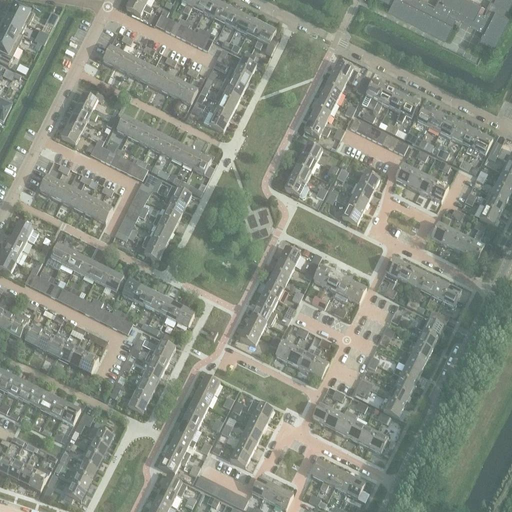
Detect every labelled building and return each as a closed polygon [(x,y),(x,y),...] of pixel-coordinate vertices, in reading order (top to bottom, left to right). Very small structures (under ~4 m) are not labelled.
[(146,7),(132,0),(131,0),(126,12),(132,15),(131,17),(139,21),(143,13),(150,16),(153,10),(146,7)] [(183,0),(181,5),(186,7),(183,14),(189,17),(192,10),(197,0),(183,0)] [(208,0),(197,0),(192,10),(203,16),(210,1),(208,0)] [(446,40),(453,26),(456,19),(484,33),(481,40),(488,43),(495,47),(509,18),(503,15),(507,8),(508,8),(511,0),(489,0),(491,1),(484,14),(482,13),(485,8),(481,5),(471,0),(437,0),(434,7),(419,0),(383,0),(391,4),(388,11),(446,40)] [(210,1),(203,16),(214,21),(221,6),(210,1)] [(11,11),(8,17),(29,27),(35,15),(14,5),(11,11)] [(221,6),(214,21),(225,27),(232,12),(221,6)] [(232,12),(225,27),(236,32),(243,17),(232,12)] [(52,14),(46,25),(54,29),(59,18),(52,14)] [(162,16),(155,28),(161,31),(167,19),(162,16)] [(23,38),(24,37),(21,36),(26,26),(29,27),(8,17),(3,28),(23,38)] [(243,17),(236,32),(247,37),(254,23),(243,17)] [(165,32),(170,35),(175,24),(170,21),(165,32)] [(254,23),(247,37),(257,43),(265,28),(254,23)] [(175,24),(170,35),(175,37),(180,27),(178,25),(175,24)] [(180,27),(175,37),(181,40),(186,29),(183,28),(180,27)] [(0,33),(0,39),(18,48),(23,38),(3,28),(0,33)] [(265,28),(257,43),(258,43),(255,49),(260,52),(263,46),(268,48),(265,54),(271,57),(278,43),(273,40),(276,34),(265,28)] [(186,29),(181,40),(186,43),(191,32),(188,31),(186,29)] [(199,30),(197,35),(202,38),(205,39),(207,34),(202,31),(199,30)] [(192,46),(197,48),(202,38),(197,35),(191,32),(186,43),(192,46)] [(202,38),(197,48),(202,51),(207,40),(205,39),(202,38)] [(18,48),(0,39),(0,54),(1,55),(0,56),(0,63),(8,68),(18,48)] [(207,40),(202,51),(208,54),(213,43),(210,41),(207,40)] [(110,48),(103,63),(114,69),(122,54),(110,48)] [(122,54),(114,69),(125,74),(133,60),(122,54)] [(133,60),(125,74),(136,80),(143,65),(133,60)] [(242,61),(237,72),(251,80),(257,69),(242,61)] [(217,62),(213,69),(225,75),(228,69),(222,65),(217,62)] [(143,65),(136,80),(147,85),(154,70),(143,65)] [(338,65),(332,76),(348,84),(353,86),(359,75),(338,65)] [(154,70),(147,85),(158,90),(165,76),(154,70)] [(226,81),(246,91),(251,80),(237,72),(231,83),(226,81)] [(165,76),(158,90),(169,96),(176,81),(165,76)] [(332,76),(327,87),(342,95),(348,84),(332,76)] [(176,81),(169,96),(180,101),(187,87),(176,81)] [(221,91),(226,93),(226,94),(240,102),(246,91),(226,81),(221,91)] [(374,83),(366,98),(362,106),(373,112),(385,88),(374,83)] [(187,87),(180,101),(191,107),(198,92),(187,87)] [(327,87),(321,99),(336,106),(342,95),(327,87)] [(385,88),(373,112),(374,112),(378,104),(389,109),(396,94),(385,88)] [(226,94),(220,105),(235,113),(240,102),(226,94)] [(396,94),(389,109),(400,115),(407,100),(396,94)] [(78,107),(113,125),(115,120),(110,118),(109,119),(93,111),(97,103),(101,105),(103,101),(94,96),(92,100),(83,95),(78,107)] [(321,99),(316,109),(331,117),(336,106),(321,99)] [(4,100),(0,106),(0,123),(3,125),(12,109),(11,108),(13,104),(4,100)] [(407,100),(400,115),(396,123),(402,125),(406,118),(412,121),(419,106),(407,100)] [(220,105),(215,116),(229,123),(235,113),(220,105)] [(72,118),(86,125),(89,120),(95,123),(97,118),(107,123),(105,127),(111,130),(113,125),(78,107),(72,118)] [(350,107),(348,112),(354,115),(356,110),(350,107)] [(417,124),(428,129),(436,114),(425,108),(417,124)] [(316,109),(310,121),(325,129),(331,117),(316,109)] [(204,125),(209,127),(223,135),(229,123),(215,116),(209,113),(204,125)] [(436,114),(428,129),(439,135),(447,119),(436,114)] [(371,116),(368,123),(372,126),(376,119),(371,116)] [(72,118),(67,129),(81,136),(86,125),(72,118)] [(117,133),(128,138),(135,124),(124,118),(117,133)] [(447,119),(439,135),(451,141),(458,125),(447,119)] [(319,140),(322,136),(327,139),(331,132),(325,129),(310,121),(304,132),(319,140)] [(350,131),(355,133),(360,123),(355,121),(350,131)] [(360,123),(355,133),(360,136),(365,126),(360,123)] [(135,124),(128,138),(139,144),(146,129),(135,124)] [(458,125),(451,141),(462,146),(470,131),(458,125)] [(365,126),(360,136),(366,139),(371,128),(365,126)] [(394,127),(390,135),(395,137),(398,130),(394,127)] [(371,128),(366,139),(371,141),(376,131),(371,128)] [(75,147),(81,136),(67,129),(61,140),(75,147)] [(146,129),(139,144),(150,149),(157,135),(146,129)] [(376,131),(371,141),(377,144),(382,134),(376,131)] [(470,131),(462,146),(469,150),(467,154),(471,157),(481,137),(470,131)] [(382,134),(377,144),(382,147),(387,137),(382,134)] [(157,135),(150,149),(161,155),(168,140),(157,135)] [(387,137),(382,147),(388,150),(393,140),(387,137)] [(481,137),(471,157),(477,159),(479,155),(485,158),(492,142),(481,137)] [(168,140),(161,155),(171,160),(179,146),(168,140)] [(393,140),(388,150),(393,152),(398,142),(393,140)] [(398,142),(393,152),(398,155),(403,145),(398,142)] [(491,151),(489,155),(496,159),(498,154),(502,147),(495,144),(491,151)] [(91,155),(90,157),(96,159),(102,148),(96,145),(94,149),(91,155)] [(403,145),(398,155),(403,157),(408,147),(403,145)] [(179,146),(171,160),(182,166),(190,152),(179,146)] [(307,146),(302,157),(317,165),(323,153),(307,146)] [(99,161),(105,164),(110,153),(105,150),(99,161)] [(190,152),(182,166),(193,171),(201,157),(190,152)] [(110,153),(105,164),(110,166),(115,156),(114,155),(110,153)] [(115,156),(110,166),(116,169),(121,158),(118,157),(115,156)] [(201,157),(193,171),(204,177),(209,168),(212,163),(201,157)] [(302,157),(296,169),(311,176),(317,165),(302,157)] [(121,158),(116,169),(121,172),(126,161),(123,159),(121,158)] [(143,163),(140,168),(143,169),(148,172),(145,170),(148,165),(143,163)] [(126,174),(132,177),(137,167),(132,164),(126,174)] [(511,166),(507,164),(502,175),(511,180),(511,166)] [(467,165),(463,172),(468,174),(471,167),(467,165)] [(137,167),(132,177),(137,180),(143,169),(140,168),(137,167)] [(403,167),(395,182),(407,188),(414,173),(403,167)] [(209,168),(204,177),(210,180),(214,171),(209,168)] [(143,169),(137,180),(143,182),(148,172),(143,169)] [(296,169),(290,180),(309,189),(306,187),(311,176),(296,169)] [(327,176),(334,179),(336,175),(330,171),(327,176)] [(414,173),(407,188),(418,194),(426,178),(414,173)] [(365,174),(359,186),(374,194),(380,182),(365,174)] [(511,180),(502,175),(496,187),(511,194),(511,192),(511,180)] [(142,185),(139,190),(151,196),(154,189),(161,191),(163,183),(158,181),(149,176),(144,186),(142,185)] [(339,176),(337,181),(343,184),(346,179),(339,176)] [(47,178),(39,192),(51,198),(58,183),(47,178)] [(426,178),(418,194),(429,199),(437,184),(426,178)] [(173,185),(179,188),(184,190),(186,185),(182,182),(176,179),(173,185)] [(285,191),(300,199),(303,200),(306,200),(310,192),(309,189),(290,180),(285,191)] [(58,183),(51,198),(62,203),(69,189),(58,183)] [(437,184),(429,199),(441,205),(448,190),(437,184)] [(359,186),(353,197),(368,205),(374,194),(359,186)] [(496,187),(490,198),(505,206),(511,194),(496,187)] [(173,188),(167,199),(186,209),(192,198),(173,188)] [(69,189),(62,203),(73,209),(80,194),(69,189)] [(148,201),(151,196),(139,190),(137,195),(148,201)] [(80,194),(73,209),(84,214),(91,200),(80,194)] [(469,196),(467,200),(473,204),(476,199),(469,196)] [(353,197),(347,209),(363,216),(368,205),(353,197)] [(481,207),(485,209),(484,209),(500,217),(505,206),(490,198),(487,204),(484,202),(481,207)] [(169,207),(166,213),(181,220),(186,209),(167,199),(164,205),(169,207)] [(91,200),(84,214),(95,220),(102,205),(91,200)] [(134,201),(131,206),(142,212),(144,209),(145,206),(134,201)] [(102,205),(95,220),(106,225),(113,211),(102,205)] [(139,217),(141,214),(142,212),(131,206),(129,211),(139,217)] [(357,228),(363,216),(347,209),(342,220),(357,228)] [(484,209),(479,221),(494,228),(500,217),(484,209)] [(139,217),(129,211),(126,217),(137,222),(139,218),(144,220),(146,216),(141,214),(139,217)] [(156,221),(176,231),(181,220),(166,213),(164,218),(159,215),(156,221)] [(134,227),(124,221),(118,233),(129,238),(132,231),(134,227)] [(158,229),(155,234),(170,242),(176,231),(156,221),(153,226),(158,229)] [(473,230),(478,232),(481,226),(476,223),(473,230)] [(19,224),(13,235),(33,246),(39,235),(33,232),(33,231),(19,224)] [(438,226),(430,241),(442,247),(450,231),(438,226)] [(481,226),(478,232),(476,237),(481,239),(482,235),(486,228),(481,226)] [(450,231),(442,247),(453,253),(461,237),(450,231)] [(135,238),(130,236),(129,238),(118,233),(116,238),(126,243),(128,240),(132,243),(135,238)] [(145,243),(164,253),(170,242),(155,234),(152,240),(147,238),(145,243)] [(13,235),(7,246),(22,254),(27,243),(33,246),(13,235)] [(461,237),(453,253),(465,258),(472,243),(461,237)] [(159,264),(164,253),(145,243),(142,249),(147,252),(144,257),(159,264)] [(472,243),(465,258),(476,264),(484,249),(472,243)] [(7,246),(2,257),(16,265),(22,254),(7,246)] [(49,259),(46,264),(59,271),(60,270),(62,266),(69,252),(58,246),(52,260),(49,259)] [(285,250),(280,261),(295,269),(300,258),(285,250)] [(62,266),(60,270),(71,276),(73,271),(80,257),(69,252),(62,266)] [(0,270),(11,276),(16,265),(2,257),(0,260),(0,270)] [(80,257),(73,271),(84,277),(91,263),(80,257)] [(393,260),(385,275),(397,281),(405,266),(393,260)] [(280,261),(274,273),(289,280),(295,269),(280,261)] [(33,269),(31,274),(36,277),(42,264),(38,262),(34,270),(33,269)] [(91,263),(84,277),(95,283),(102,268),(91,263)] [(405,266),(397,281),(408,286),(416,271),(405,266)] [(102,268),(95,283),(106,288),(113,274),(102,268)] [(321,268),(313,283),(325,289),(332,274),(321,268)] [(416,271),(408,286),(419,292),(427,277),(416,271)] [(274,273),(268,284),(283,292),(289,280),(274,273)] [(31,274),(25,285),(31,288),(36,277),(31,274)] [(113,274),(106,288),(117,294),(124,279),(113,274)] [(332,274),(325,289),(336,295),(344,279),(332,274)] [(427,277),(419,292),(431,298),(438,283),(427,277)] [(39,279),(34,289),(39,292),(44,281),(39,279)] [(344,279),(336,295),(347,300),(355,285),(344,279)] [(44,281),(39,292),(44,295),(50,284),(47,283),(44,281)] [(122,296),(134,302),(141,288),(130,282),(122,296)] [(438,283),(431,298),(442,303),(449,288),(438,283)] [(50,284),(44,295),(50,297),(55,286),(52,285),(50,284)] [(268,284),(263,295),(278,303),(284,306),(290,295),(283,292),(268,284)] [(355,285),(347,300),(359,306),(366,291),(355,285)] [(55,286),(50,297),(55,300),(61,289),(57,287),(55,286)] [(141,288),(134,302),(144,307),(152,293),(141,288)] [(449,288),(442,303),(453,309),(461,294),(449,288)] [(387,289),(383,296),(388,298),(391,291),(387,289)] [(391,291),(388,298),(393,301),(396,294),(391,291)] [(67,293),(62,303),(67,306),(72,295),(69,294),(67,293)] [(152,293),(144,307),(155,313),(163,299),(152,293)] [(72,295),(67,306),(72,308),(78,298),(74,296),(72,295)] [(263,295),(257,307),(272,314),(278,303),(263,295)] [(292,302),(299,305),(301,300),(294,297),(292,302)] [(78,298),(72,308),(78,311),(83,301),(79,298),(78,298)] [(315,298),(311,304),(316,307),(319,300),(315,298)] [(24,307),(26,303),(18,299),(16,303),(24,307)] [(163,299),(155,313),(166,318),(173,304),(163,299)] [(409,300),(406,307),(411,310),(414,303),(409,300)] [(414,303),(411,310),(415,312),(419,305),(414,303)] [(89,304),(84,314),(89,317),(95,306),(92,305),(89,304)] [(173,304),(166,318),(177,324),(184,310),(173,304)] [(95,306),(89,317),(95,320),(100,309),(96,307),(95,306)] [(257,307),(251,318),(266,326),(272,314),(257,307)] [(100,309),(95,320),(100,322),(106,312),(101,309),(100,309)] [(184,310),(177,324),(188,330),(195,315),(184,310)] [(432,312),(429,319),(433,321),(437,314),(432,312)] [(395,314),(393,318),(400,322),(402,317),(395,314)] [(437,314),(433,321),(445,327),(448,320),(437,314)] [(6,315),(0,326),(0,331),(9,336),(19,316),(18,316),(16,320),(6,315)] [(111,315),(106,325),(112,328),(117,318),(111,315)] [(19,316),(9,336),(20,341),(28,326),(27,326),(30,321),(19,316)] [(117,318),(112,328),(117,331),(122,321),(119,319),(117,318)] [(251,318),(246,329),(261,337),(266,326),(251,318)] [(393,318),(390,323),(397,327),(400,322),(393,318)] [(122,321),(117,331),(123,333),(128,323),(124,321),(122,321)] [(428,322),(422,333),(438,341),(443,330),(428,322)] [(128,323),(123,333),(128,336),(133,326),(128,324),(128,323)] [(26,344),(37,350),(45,334),(34,329),(26,344)] [(255,348),(261,337),(246,329),(240,341),(255,348)] [(296,336),(300,338),(304,331),(299,329),(296,336)] [(214,343),(218,335),(210,331),(206,339),(214,343)] [(386,331),(382,341),(388,344),(391,340),(393,335),(386,331)] [(419,340),(417,345),(432,353),(438,341),(422,333),(417,331),(414,338),(419,340)] [(45,334),(37,350),(48,355),(55,340),(45,334)] [(274,338),(272,342),(278,346),(281,341),(274,338)] [(94,344),(106,350),(108,344),(97,339),(95,343),(94,344)] [(55,340),(48,355),(59,361),(67,346),(55,340)] [(139,340),(137,345),(142,347),(147,350),(148,347),(143,345),(144,342),(139,340)] [(382,341),(379,345),(386,349),(388,344),(382,341)] [(269,347),(276,350),(278,346),(272,342),(269,347)] [(161,343),(156,354),(170,361),(176,350),(161,343)] [(326,343),(323,350),(327,352),(331,345),(326,343)] [(283,344),(276,359),(287,365),(295,349),(283,344)] [(417,345),(411,356),(426,363),(432,353),(417,345)] [(67,346),(59,361),(70,366),(77,351),(67,346)] [(295,349),(287,365),(298,370),(306,355),(295,349)] [(77,351),(70,366),(80,372),(88,356),(77,351)] [(306,355),(298,370),(309,376),(321,353),(316,351),(312,358),(306,355)] [(321,353),(309,376),(321,382),(329,366),(318,361),(322,353),(321,353)] [(156,354),(150,365),(165,372),(170,361),(156,354)] [(88,356),(80,372),(92,377),(99,362),(88,356)] [(411,356),(405,367),(421,375),(426,363),(411,356)] [(370,363),(368,368),(375,371),(377,367),(370,363)] [(150,365),(145,376),(159,383),(165,372),(150,365)] [(393,375),(400,378),(415,386),(421,375),(405,367),(402,373),(396,370),(393,375)] [(5,374),(0,383),(0,391),(8,395),(16,380),(5,374)] [(145,376),(139,387),(154,394),(159,383),(145,376)] [(400,378),(394,390),(409,397),(415,386),(400,378)] [(205,379),(199,390),(215,398),(220,387),(205,379)] [(16,380),(8,395),(19,401),(27,385),(16,380)] [(359,386),(370,392),(372,387),(368,385),(361,382),(359,386)] [(27,385),(19,401),(30,406),(37,391),(27,385)] [(359,386),(355,394),(364,398),(365,395),(368,397),(370,392),(359,386)] [(139,387),(134,398),(148,405),(154,394),(139,387)] [(115,388),(110,398),(115,401),(120,391),(115,388)] [(199,390),(194,401),(209,409),(215,398),(199,390)] [(394,390),(389,401),(404,409),(409,397),(394,390)] [(37,391),(30,406),(41,411),(48,396),(37,391)] [(332,399),(337,401),(341,394),(336,392),(332,399)] [(48,396),(41,411),(52,417),(59,402),(48,396)] [(143,416),(148,405),(134,398),(128,409),(143,416)] [(387,405),(383,412),(398,420),(404,409),(389,401),(388,402),(385,400),(384,404),(387,405)] [(194,401),(188,413),(203,420),(209,409),(194,401)] [(59,402),(52,417),(62,422),(70,407),(59,402)] [(248,414),(253,416),(253,417),(268,425),(274,413),(254,403),(248,414)] [(320,406),(312,421),(324,427),(334,407),(329,405),(327,409),(320,406)] [(363,405),(359,412),(364,415),(368,408),(363,405)] [(70,407),(62,422),(74,428),(81,413),(70,407)] [(334,407),(324,427),(335,433),(343,417),(332,412),(335,407),(334,407)] [(235,408),(232,413),(239,416),(241,411),(235,408)] [(188,413),(182,424),(197,432),(203,420),(188,413)] [(377,421),(382,424),(386,417),(381,415),(377,421)] [(75,433),(79,435),(80,436),(86,425),(90,427),(93,422),(83,417),(81,422),(75,433)] [(253,417),(247,428),(263,436),(268,425),(253,417)] [(343,417),(335,433),(346,439),(354,423),(343,417)] [(354,423),(346,439),(357,444),(365,429),(354,423)] [(182,424),(176,435),(196,445),(192,443),(197,432),(182,424)] [(94,442),(94,443),(108,450),(114,439),(99,431),(101,428),(96,425),(88,440),(94,442)] [(247,428),(241,439),(257,447),(263,436),(247,428)] [(365,429),(357,444),(369,450),(377,435),(365,429)] [(223,430),(221,435),(228,439),(230,434),(223,430)] [(55,436),(53,440),(65,446),(68,440),(63,440),(65,436),(58,432),(55,436)] [(176,435),(171,446),(191,456),(186,454),(189,448),(193,450),(196,445),(176,435)] [(377,435),(369,450),(380,456),(388,440),(377,435)] [(241,439),(236,451),(251,459),(257,447),(241,439)] [(94,443),(88,453),(103,461),(108,450),(94,443)] [(171,446),(165,458),(181,465),(185,467),(191,456),(171,446)] [(236,451),(230,462),(246,470),(251,459),(236,451)] [(88,453),(83,464),(98,472),(103,461),(88,453)] [(4,457),(0,464),(0,474),(7,478),(15,463),(4,457)] [(165,458),(159,469),(175,477),(181,465),(165,458)] [(26,468),(18,484),(29,489),(37,474),(31,471),(35,463),(30,461),(26,469),(26,468)] [(15,463),(7,478),(18,484),(26,468),(15,463)] [(320,463),(312,478),(324,484),(331,469),(320,463)] [(83,464),(78,475),(92,483),(98,472),(83,464)] [(37,474),(29,489),(41,495),(51,474),(40,468),(37,474)] [(331,469),(324,484),(335,490),(342,474),(331,469)] [(342,474),(335,490),(346,495),(354,480),(342,474)] [(78,475),(72,486),(87,494),(92,483),(78,475)] [(195,487),(200,490),(205,480),(200,477),(195,487)] [(167,478),(161,490),(182,501),(188,488),(183,486),(167,478)] [(205,480),(200,490),(205,493),(211,482),(205,480)] [(259,480),(252,495),(263,501),(271,486),(259,480)] [(354,480),(346,495),(358,501),(365,505),(368,497),(361,494),(365,486),(354,480)] [(211,482),(205,493),(211,495),(216,485),(211,482)] [(216,485),(211,495),(216,498),(221,488),(216,485)] [(72,486),(66,498),(64,503),(72,507),(74,502),(81,505),(87,494),(72,486)] [(271,486),(263,501),(274,507),(282,492),(271,486)] [(49,488),(42,501),(48,503),(54,491),(53,490),(49,488)] [(221,488),(216,498),(222,501),(227,491),(221,488)] [(161,490),(156,502),(171,509),(178,511),(182,502),(181,501),(182,501),(161,490)] [(227,491),(222,501),(227,504),(232,493),(227,491)] [(282,492),(274,507),(284,511),(286,511),(293,498),(282,492)] [(232,493),(227,504),(232,506),(238,496),(232,493)] [(238,496),(232,506),(238,509),(243,499),(238,496)] [(190,499),(187,504),(194,507),(197,502),(190,499)] [(207,506),(212,508),(215,501),(211,499),(207,506)] [(243,499),(238,509),(243,511),(248,501),(243,499)] [(316,499),(313,505),(318,508),(323,511),(324,508),(321,501),(316,499)] [(215,501),(212,508),(216,510),(220,503),(215,501)] [(156,502),(150,511),(169,511),(171,509),(156,502)]
